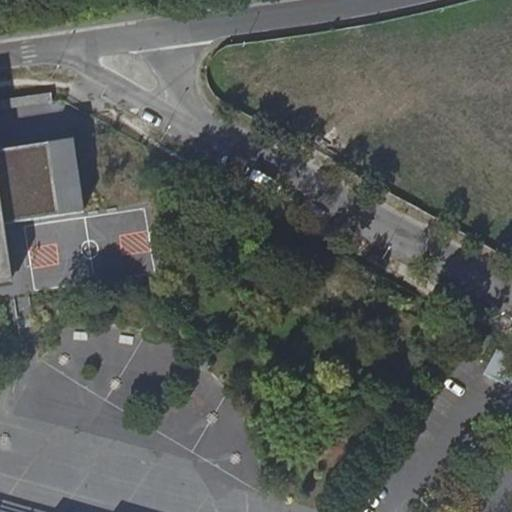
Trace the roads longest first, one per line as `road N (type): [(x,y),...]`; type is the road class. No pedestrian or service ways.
road 1 (residential): [(107,44),(195,133),(511,305)]
road 2 (residential): [(374,0),(107,44)]
